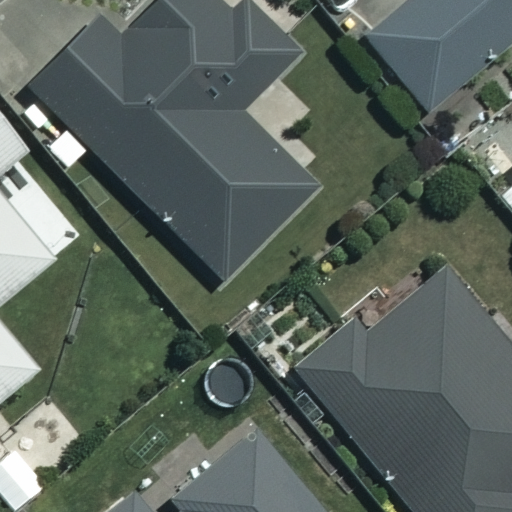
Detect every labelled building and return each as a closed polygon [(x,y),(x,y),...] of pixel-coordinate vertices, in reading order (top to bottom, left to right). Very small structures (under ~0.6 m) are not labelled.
[(219,18),(201,0),(153,0),(111,44),(89,22),(22,89),(217,283),(308,191),(232,116),(290,57),(235,2),(219,18)] [(511,0),(409,0),(363,39),(423,111),(511,37),(511,0)] [(0,163),(15,152),(0,133),(0,394),(29,371),(0,335),(0,296),(44,261),(0,207),(0,163)] [(511,511),(511,357),(434,263),(294,379),(404,511),(511,511)] [(309,511),(248,437),(154,511),(137,511),(129,502),(116,511),(309,511)] [(10,511),(39,488),(6,451),(0,455),(0,502),(8,511),(10,511)]
